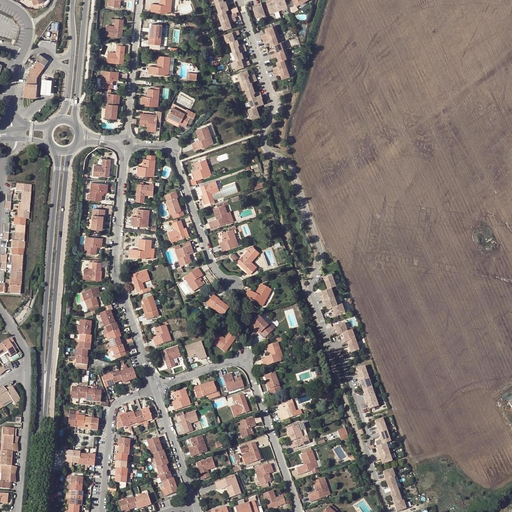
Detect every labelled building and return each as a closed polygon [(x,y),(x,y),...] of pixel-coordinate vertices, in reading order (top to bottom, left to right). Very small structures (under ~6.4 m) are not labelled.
[(160,0),(160,5),(159,5),(151,4),(150,12),(170,14),(171,13),(171,6),(171,0),(160,0)] [(218,13),(225,11),(228,10),(226,5),(229,4),(227,0),(223,1),(215,4),(218,13)] [(274,0),(270,0),(271,2),(266,4),(270,13),(278,10),(274,0)] [(274,0),(278,10),(287,7),(284,0),(274,0)] [(265,15),(261,3),(257,4),(258,7),(253,8),(256,18),(265,15)] [(217,13),(220,22),(234,17),(233,13),(227,15),(225,11),(218,13),(217,13)] [(234,17),(220,22),(223,30),(231,27),(229,23),(236,20),(234,17)] [(115,24),(115,27),(121,27),(121,37),(122,37),(123,24),(115,24)] [(152,24),(151,28),(150,44),(160,45),(162,25),(152,24)] [(121,27),(115,27),(106,26),(106,36),(121,37),(121,27)] [(261,35),(262,39),(278,34),(276,29),(274,30),(272,26),(265,29),(266,34),(261,35)] [(226,43),(229,42),(234,40),(233,36),(235,35),(239,34),(238,30),(224,35),(226,43)] [(278,34),(262,39),(263,42),(269,41),(270,45),(273,45),(278,43),(277,39),(279,38),(278,34)] [(229,42),(232,51),(245,47),(244,43),(239,45),(237,39),(234,40),(229,42)] [(122,43),(117,42),(116,53),(108,53),(107,62),(122,64),(123,51),(124,51),(124,47),(121,46),(122,43)] [(275,49),(269,51),(271,55),(286,49),(285,45),(282,45),(281,42),(278,43),(273,45),(275,49)] [(235,60),(241,58),(243,58),(241,52),(246,50),(245,47),(232,51),(235,60)] [(286,49),(271,55),(272,58),(277,56),(279,61),(284,59),(286,58),(285,55),(288,54),(286,49)] [(37,77),(48,60),(39,54),(35,59),(37,60),(27,74),(26,83),(25,83),(23,96),(36,98),(37,84),(36,84),(37,77)] [(170,57),(160,56),(159,67),(157,67),(149,66),(148,74),(168,76),(168,74),(170,57)] [(235,60),(233,61),(235,69),(250,64),(248,61),(245,62),(242,63),(241,58),(235,60)] [(272,69),(274,72),(289,67),(288,62),(285,63),(284,59),(279,61),(276,62),(278,67),(272,69)] [(289,67),(274,72),(275,76),(280,74),(282,79),(289,76),(288,72),(291,71),(289,67)] [(247,70),(239,73),(240,77),(238,78),(239,82),(255,77),(254,73),(249,75),(247,70)] [(102,71),(101,80),(101,87),(111,88),(111,84),(112,84),(113,81),(118,81),(118,72),(102,71)] [(255,77),(239,82),(241,87),(244,86),(245,90),(253,87),(251,82),(256,80),(255,77)] [(46,94),(50,95),(51,80),(47,79),(42,79),(41,94),(46,94)] [(245,90),(248,99),(261,94),(260,91),(254,93),(253,87),(245,90)] [(154,89),(149,89),(149,93),(147,93),(147,97),(142,97),(141,105),(158,107),(159,90),(154,89)] [(120,95),(108,94),(108,98),(107,104),(106,118),(117,119),(117,114),(118,100),(120,100),(120,95)] [(248,99),(251,108),(259,105),(257,100),(262,98),(261,94),(248,99)] [(173,103),(171,106),(185,113),(186,110),(173,103)] [(259,116),(257,110),(260,109),(259,105),(251,108),(247,109),(251,119),(259,116)] [(185,113),(171,106),(171,108),(172,108),(166,121),(178,127),(179,124),(180,123),(186,125),(190,117),(194,118),(196,114),(187,109),(186,110),(185,113)] [(156,123),(160,123),(161,117),(157,117),(157,115),(140,114),(139,125),(147,126),(147,131),(153,132),(155,132),(156,128),(156,123)] [(207,126),(197,129),(201,140),(199,141),(191,143),(194,151),(213,144),(207,126)] [(109,164),(110,164),(111,160),(103,159),(102,166),(94,166),(93,176),(108,177),(109,164)] [(145,163),(143,163),(143,167),(138,167),(137,175),(154,177),(155,160),(145,159),(145,163)] [(197,166),(196,166),(197,171),(193,172),(196,180),(211,175),(206,159),(196,162),(197,166)] [(216,181),(202,186),(206,199),(205,199),(206,203),(210,202),(211,204),(215,203),(212,193),(219,191),(216,181)] [(91,183),(90,195),(90,199),(100,200),(100,197),(102,197),(102,195),(102,193),(104,193),(107,193),(108,184),(91,183)] [(27,187),(27,185),(16,184),(16,188),(15,191),(22,192),(21,196),(23,196),(23,203),(21,203),(20,211),(18,211),(18,215),(17,218),(14,218),(14,222),(14,225),(16,225),(15,228),(17,229),(17,238),(15,238),(15,241),(13,241),(12,245),(12,252),(11,255),(13,255),(13,259),(15,259),(15,264),(14,268),(12,268),(12,271),(11,271),(10,271),(10,275),(10,283),(9,286),(10,286),(10,294),(12,294),(20,294),(25,219),(26,219),(26,213),(27,197),(27,187)] [(139,184),(138,194),(145,195),(152,195),(153,185),(139,184)] [(174,192),(164,195),(166,199),(171,214),(181,211),(180,207),(174,192)] [(218,218),(216,219),(209,222),(211,229),(231,222),(225,205),(228,204),(227,201),(223,203),(217,205),(217,207),(214,208),(218,218)] [(181,206),(180,207),(181,211),(171,214),(173,218),(184,215),(181,206)] [(102,225),(104,210),(93,209),(92,221),(90,221),(89,228),(92,229),(102,230),(102,225)] [(138,213),(137,213),(137,217),(132,216),(131,225),(148,227),(149,210),(139,209),(138,213)] [(172,219),(168,221),(171,223),(173,222),(174,227),(176,230),(168,233),(171,242),(188,236),(185,227),(183,228),(181,220),(178,221),(177,218),(172,220),(172,219)] [(224,237),(223,237),(223,238),(224,241),(223,241),(220,243),(223,251),(238,245),(233,229),(229,231),(224,233),(223,233),(224,237)] [(95,251),(96,251),(97,247),(101,247),(102,238),(86,237),(84,254),(95,255),(95,251)] [(151,240),(141,239),(140,250),(138,250),(130,249),(130,257),(150,259),(151,248),(151,240)] [(189,259),(190,258),(189,254),(193,252),(190,244),(183,247),(175,250),(180,265),(190,262),(189,259)] [(247,251),(238,261),(248,270),(247,271),(250,274),(255,268),(250,263),(259,253),(254,248),(250,252),(248,250),(247,251)] [(238,257),(234,253),(230,256),(234,261),(238,257)] [(100,267),(101,262),(99,262),(99,260),(93,260),(93,262),(92,269),(84,268),(83,279),(98,280),(99,270),(100,271),(100,267)] [(248,270),(238,261),(237,262),(247,271),(248,270)] [(251,276),(250,274),(247,271),(237,262),(236,263),(250,277),(251,276)] [(199,278),(200,277),(203,276),(197,269),(184,278),(193,292),(202,286),(200,283),(201,282),(201,281),(199,278)] [(137,292),(144,290),(142,283),(149,280),(146,271),(132,276),(136,285),(134,285),(137,292)] [(325,280),(328,288),(331,287),(336,285),(332,273),(323,276),(324,280),(325,280)] [(257,295),(255,294),(248,290),(245,297),(263,306),(271,290),(262,285),(257,295)] [(328,288),(321,290),(323,295),(321,296),(322,299),(334,295),(331,287),(328,288)] [(82,293),(87,309),(97,306),(96,302),(97,302),(96,298),(100,296),(97,288),(82,293)] [(218,300),(218,299),(213,295),(206,305),(223,317),(224,315),(229,308),(225,306),(218,300)] [(337,304),(334,295),(322,299),(323,303),(326,302),(328,308),(332,306),(337,304)] [(142,301),(144,305),(149,319),(159,316),(152,298),(142,301)] [(97,306),(87,309),(88,312),(99,308),(97,302),(96,302),(97,306)] [(337,304),(332,306),(334,311),(332,312),(333,315),(345,311),(342,303),(337,304)] [(232,311),(229,308),(224,315),(228,317),(232,311)] [(99,320),(100,322),(112,317),(110,311),(108,312),(104,313),(100,315),(101,319),(99,320)] [(251,324),(254,326),(265,338),(274,328),(260,314),(251,324)] [(112,317),(100,322),(101,324),(103,324),(104,328),(106,327),(115,324),(112,317)] [(335,330),(337,335),(342,334),(347,332),(344,323),(331,327),(333,331),(335,330)] [(116,324),(115,324),(106,327),(108,331),(105,332),(106,334),(118,330),(116,325),(116,324)] [(157,333),(156,333),(157,336),(153,338),(156,346),(171,341),(165,325),(156,329),(157,333)] [(265,338),(254,326),(252,327),(264,339),(265,338)] [(90,336),(91,329),(77,327),(77,330),(79,330),(79,335),(90,336)] [(118,330),(106,334),(106,337),(109,336),(111,341),(118,338),(119,338),(121,337),(118,330)] [(342,334),(344,339),(341,340),(342,343),(347,342),(355,339),(352,330),(347,332),(342,334)] [(229,333),(227,336),(233,341),(236,338),(229,333)] [(91,336),(90,336),(79,335),(77,335),(76,340),(72,339),(72,341),(73,341),(77,342),(90,344),(91,336)] [(213,342),(224,351),(230,343),(224,339),(219,335),(213,342)] [(230,343),(224,351),(225,352),(233,341),(227,336),(224,339),(230,343)] [(118,338),(111,341),(109,341),(111,347),(108,348),(109,350),(122,345),(120,342),(119,342),(118,338)] [(355,339),(347,342),(351,353),(359,350),(355,339)] [(0,344),(0,354),(0,355),(4,352),(7,351),(10,356),(16,352),(8,340),(0,344)] [(90,350),(90,344),(77,342),(77,344),(79,345),(79,349),(86,350),(88,350),(90,350)] [(185,347),(189,357),(192,356),(193,357),(197,355),(198,360),(206,357),(201,342),(185,347)] [(271,356),(270,357),(262,359),(265,366),(283,360),(277,342),(267,346),(271,356)] [(122,345),(109,350),(110,352),(113,351),(116,359),(126,356),(125,352),(123,347),(122,345)] [(177,347),(163,351),(166,361),(173,359),(180,356),(177,347)] [(86,350),(79,349),(77,349),(77,355),(75,355),(74,357),(87,358),(87,355),(86,354),(86,350)] [(166,361),(163,351),(162,352),(166,365),(174,362),(173,359),(166,361)] [(87,358),(74,357),(74,360),(77,360),(76,365),(80,365),(87,366),(88,358),(87,358)] [(11,368),(9,362),(0,368),(0,374),(5,370),(11,368)] [(364,366),(356,369),(359,377),(357,378),(358,382),(368,378),(364,366)] [(128,369),(127,367),(125,368),(130,381),(136,379),(133,368),(128,369)] [(122,383),(130,381),(125,368),(123,369),(124,371),(119,373),(121,380),(122,381),(122,383)] [(114,384),(110,372),(109,372),(109,370),(103,372),(105,376),(101,378),(105,388),(115,385),(114,384)] [(112,371),(110,372),(114,384),(118,382),(117,381),(121,380),(119,373),(118,371),(113,373),(112,371)] [(265,376),(266,380),(271,396),(281,392),(274,373),(265,376)] [(237,378),(236,377),(232,378),(231,374),(223,377),(228,392),(244,387),(240,377),(237,378)] [(358,382),(359,385),(361,385),(363,391),(371,388),(368,378),(358,382)] [(209,384),(194,389),(197,399),(207,395),(216,392),(215,389),(213,382),(209,384)] [(71,399),(78,399),(78,398),(80,386),(77,386),(77,388),(72,387),(71,399)] [(82,386),(80,386),(78,398),(82,398),(82,397),(87,397),(88,390),(88,389),(82,388),(82,386)] [(0,402),(6,399),(7,400),(11,398),(14,404),(20,400),(12,387),(10,389),(6,391),(2,387),(0,388),(0,402)] [(93,402),(95,387),(92,387),(92,391),(88,390),(87,397),(87,399),(86,401),(93,402)] [(97,387),(95,387),(93,402),(100,403),(101,391),(97,391),(97,387)] [(216,392),(207,395),(209,400),(220,396),(218,388),(215,389),(216,392)] [(363,391),(365,396),(363,397),(365,401),(375,397),(371,388),(363,391)] [(176,396),(175,397),(177,401),(172,402),(175,410),(190,405),(185,389),(175,393),(176,396)] [(375,397),(365,401),(366,404),(367,404),(369,410),(378,406),(375,397)] [(237,401),(239,405),(245,402),(248,411),(249,411),(245,398),(237,401)] [(296,398),(292,399),(296,411),(300,410),(296,398)] [(283,407),(282,407),(283,411),(278,413),(281,421),(283,420),(284,423),(291,420),(290,417),(301,413),(300,410),(296,411),(292,399),(281,403),(283,407)] [(245,402),(239,405),(236,406),(231,407),(234,416),(248,411),(245,402)] [(148,408),(141,410),(142,411),(146,423),(148,422),(147,420),(152,419),(148,408)] [(76,426),(77,411),(65,410),(64,417),(69,417),(68,427),(75,428),(76,426)] [(84,425),(85,418),(85,417),(79,416),(79,411),(77,411),(76,426),(80,426),(80,425),(84,425)] [(133,413),(137,422),(137,424),(143,422),(144,424),(146,423),(142,411),(138,412),(138,411),(133,413)] [(126,414),(131,427),(133,426),(132,424),(137,422),(133,413),(133,412),(126,414)] [(183,412),(176,414),(170,416),(171,420),(177,418),(180,417),(181,422),(186,433),(193,431),(192,427),(191,424),(198,421),(195,412),(184,416),(183,412)] [(129,428),(131,427),(126,414),(120,417),(117,418),(118,429),(128,426),(129,428)] [(84,427),(84,429),(91,430),(92,417),(90,417),(89,419),(85,418),(84,425),(84,427)] [(92,417),(91,430),(98,431),(99,420),(94,419),(94,417),(92,417)] [(251,432),(253,431),(251,428),(256,426),(253,418),(237,423),(243,439),(253,435),(251,432)] [(374,422),(377,429),(375,430),(376,434),(378,433),(386,430),(382,419),(374,422)] [(303,423),(287,429),(288,432),(294,448),(310,442),(303,423)] [(0,488),(9,489),(9,482),(11,482),(15,481),(14,474),(16,467),(13,467),(11,466),(11,452),(14,451),(18,451),(17,444),(19,437),(15,436),(13,436),(13,429),(2,428),(2,435),(4,435),(4,439),(6,439),(5,443),(5,447),(3,447),(3,451),(0,451),(0,457),(0,464),(2,465),(1,468),(3,468),(3,473),(3,478),(1,478),(1,481),(0,481),(0,488)] [(338,430),(340,437),(347,435),(348,434),(346,428),(338,430)] [(378,433),(383,445),(386,444),(390,442),(386,430),(378,433)] [(193,442),(192,443),(193,447),(189,449),(192,457),(207,452),(204,442),(202,436),(192,439),(193,442)] [(145,448),(145,450),(147,449),(160,444),(157,438),(147,441),(149,446),(145,448)] [(119,439),(119,446),(120,446),(132,447),(132,445),(130,445),(130,440),(119,439)] [(255,447),(257,447),(255,443),(240,448),(241,453),(249,451),(250,453),(242,455),(246,464),(259,459),(255,447)] [(162,451),(160,444),(147,449),(148,452),(151,451),(152,455),(153,454),(162,451)] [(376,447),(378,452),(375,453),(377,457),(389,452),(386,444),(383,445),(376,447)] [(132,447),(120,446),(119,454),(127,455),(129,455),(129,449),(132,450),(132,447)] [(72,465),(73,451),(66,451),(66,454),(65,462),(70,463),(69,467),(72,468),(72,465)] [(163,451),(162,451),(153,454),(154,459),(152,460),(153,462),(166,458),(163,451)] [(313,474),(319,472),(318,468),(315,461),(312,451),(301,455),(304,465),(297,467),(299,475),(311,470),(313,474)] [(378,460),(380,459),(382,465),(392,461),(389,452),(377,457),(378,460)] [(80,454),(79,463),(79,464),(85,465),(85,467),(84,470),(87,470),(87,468),(88,455),(80,454)] [(96,455),(88,454),(88,455),(87,468),(89,468),(90,465),(95,466),(96,455)] [(127,455),(119,454),(117,454),(116,461),(129,462),(129,460),(127,459),(127,455)] [(166,458),(153,462),(154,463),(154,464),(156,463),(158,468),(165,465),(166,465),(169,464),(166,458)] [(212,458),(198,463),(201,472),(208,470),(215,467),(212,458)] [(116,461),(115,468),(116,468),(126,469),(126,464),(129,464),(129,462),(116,461)] [(201,472),(198,463),(197,463),(201,476),(209,473),(208,470),(201,472)] [(268,465),(265,466),(255,469),(260,485),(261,485),(268,482),(270,481),(269,478),(270,477),(269,474),(273,472),(271,464),(268,465)] [(156,474),(157,477),(169,472),(168,469),(166,469),(165,465),(158,468),(156,468),(158,474),(157,474),(156,474)] [(127,469),(126,469),(116,468),(116,475),(129,476),(129,474),(127,474),(127,469)] [(383,472),(386,480),(394,478),(393,475),(396,473),(394,468),(383,472)] [(67,478),(66,483),(69,484),(83,485),(84,473),(68,471),(67,478)] [(169,472),(157,477),(158,479),(160,479),(161,482),(163,482),(172,479),(170,472),(169,472)] [(129,479),(129,476),(116,475),(115,482),(126,483),(127,479),(129,479)] [(235,476),(229,479),(216,483),(218,490),(226,487),(227,486),(231,497),(241,494),(235,476)] [(173,478),(172,479),(163,482),(165,487),(161,488),(162,490),(176,485),(173,478)] [(318,492),(316,492),(309,495),(311,502),(330,495),(324,478),(314,481),(318,492)] [(394,478),(386,480),(388,489),(389,488),(391,492),(398,489),(394,478)] [(82,492),(83,485),(69,484),(68,486),(71,486),(71,491),(72,491),(82,492)] [(178,492),(176,485),(162,490),(162,492),(163,492),(166,490),(168,495),(178,492)] [(391,496),(394,504),(402,501),(398,489),(391,492),(392,495),(391,496)] [(83,492),(82,492),(72,491),(71,496),(68,496),(68,498),(83,499),(83,492)] [(264,494),(268,508),(281,503),(281,505),(285,503),(283,496),(276,498),(273,491),(264,494)] [(142,494),(140,495),(144,507),(151,505),(147,494),(143,496),(142,494)] [(137,507),(138,510),(144,507),(140,495),(138,495),(139,497),(134,499),(136,506),(137,507)] [(236,511),(253,511),(258,510),(255,501),(256,501),(255,496),(250,498),(251,502),(235,508),(236,511)] [(82,506),(83,499),(68,498),(68,500),(71,501),(70,505),(78,506),(82,506)] [(127,498),(125,499),(129,510),(133,509),(132,507),(136,506),(134,499),(133,498),(128,500),(127,498)] [(129,510),(125,499),(123,499),(124,501),(119,503),(122,511),(126,511),(129,511),(129,510)] [(394,504),(397,511),(408,508),(406,503),(403,504),(402,501),(394,504)]
